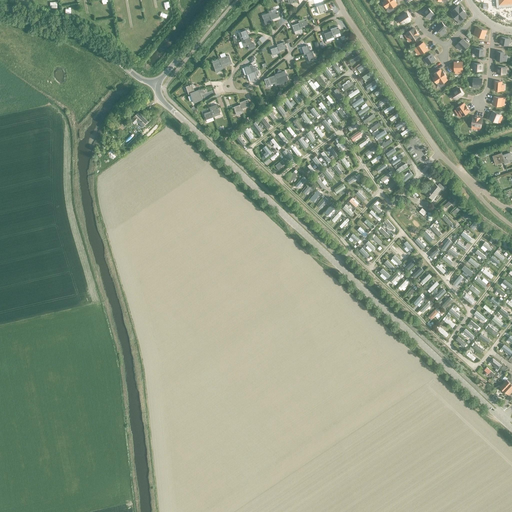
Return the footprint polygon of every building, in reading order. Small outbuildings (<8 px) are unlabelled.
[(396,5),(394,2),(396,1),(394,0),(384,0),(385,1),(382,3),(386,8),(388,6),(390,9),(392,11),(395,9),(393,7),(396,5)] [(403,3),(405,11),(408,10),(408,11),(411,11),(409,1),(403,3)] [(324,4),(316,7),(318,14),(327,11),(326,11),(324,4)] [(462,19),(466,16),(464,13),(465,12),(461,7),(460,8),(458,6),(452,11),(454,13),(452,15),(456,20),(458,18),(461,20),(462,22),(464,20),(462,19)] [(433,14),(428,8),(423,13),(428,18),(431,15),(432,16),(434,15),(433,14)] [(269,14),(268,13),(261,16),(264,24),(271,21),(270,19),(271,19),(269,14)] [(382,16),(385,23),(390,21),(388,18),(392,16),(390,13),(382,16)] [(410,19),(407,13),(399,18),(403,24),(405,22),(406,23),(410,21),(409,19),(410,19)] [(306,18),(298,21),(299,23),(300,27),(308,24),(306,18)] [(297,21),(298,23),(291,25),(293,31),(300,29),(300,27),(298,21),(297,21)] [(447,28),(442,23),(435,29),(440,34),(443,31),(445,32),(446,31),(445,30),(447,28)] [(393,35),(400,30),(397,26),(390,31),(393,35)] [(338,27),(330,29),(331,31),(332,35),(333,38),(341,35),(340,32),(338,27)] [(418,34),(416,30),(415,31),(413,28),(406,33),(406,34),(404,35),(406,37),(408,36),(411,41),(419,36),(418,34)] [(483,38),(486,31),(478,28),(476,28),(475,30),(477,30),(475,35),(483,38)] [(246,30),(238,33),(241,40),(242,39),(248,37),(246,30)] [(331,31),(324,34),(326,40),(326,41),(334,39),(333,38),(332,35),(331,31)] [(242,39),(241,40),(243,47),(247,46),(249,50),(255,48),(254,43),(250,44),(248,37),(242,39)] [(468,46),(462,39),(457,44),(460,47),(458,49),(459,50),(461,48),(463,51),(468,46)] [(284,43),(277,45),(277,47),(279,51),(286,48),(284,43)] [(420,54),(428,49),(423,43),(416,48),(414,50),(415,52),(417,50),(420,54)] [(278,51),(276,45),(277,47),(269,50),(271,55),(279,53),(278,51)] [(308,45),(302,47),(305,54),(306,54),(310,52),(308,45)] [(355,50),(353,46),(343,53),(345,56),(355,50)] [(310,52),(306,54),(309,61),(315,59),(312,52),(310,52)] [(506,57),(506,55),(503,55),(503,52),(497,52),(497,61),(503,61),(503,57),(506,57)] [(434,60),(431,54),(425,58),(424,59),(425,61),(426,60),(429,64),(434,60)] [(218,59),(219,61),(222,67),(232,64),(229,55),(218,59)] [(360,58),(359,55),(350,60),(351,63),(360,58)] [(212,64),(215,72),(222,70),(222,67),(219,61),(212,64)] [(341,70),(336,62),(332,64),(338,73),(341,70)] [(368,65),(366,62),(357,68),(359,71),(368,65)] [(462,71),(462,62),(454,62),(454,71),(460,71),(460,73),(462,73),(462,71)] [(244,68),(242,68),(244,75),(246,75),(248,74),(254,72),(258,70),(257,68),(256,68),(255,67),(253,68),(252,65),(251,65),(244,67),(244,68)] [(333,76),(326,67),(323,69),(330,78),(333,76)] [(248,74),(246,75),(248,82),(251,81),(256,79),(257,79),(256,76),(258,75),(258,74),(259,73),(258,70),(254,72),(248,74)] [(447,80),(445,77),(446,76),(443,72),(442,72),(440,70),(434,74),(435,76),(433,78),(436,83),(439,81),(441,84),(442,86),(444,85),(443,83),(447,80)] [(279,73),(274,75),(275,78),(277,83),(285,81),(288,80),(286,75),(285,71),(279,73)] [(374,74),(371,71),(362,77),(364,80),(374,74)] [(326,83),(319,74),(316,76),(323,85),(326,83)] [(267,78),(264,79),(266,86),(274,83),(274,84),(274,85),(276,86),(278,86),(277,83),(275,78),(274,75),(267,78)] [(481,85),(482,79),(473,79),(472,84),(477,85),(477,88),(478,88),(478,85),(481,85)] [(377,83),(375,80),(365,86),(368,90),(377,83)] [(311,81),(309,83),(314,90),(319,85),(316,81),(313,84),(311,81)] [(353,84),(351,81),(343,87),(345,90),(353,84)] [(501,85),(501,82),(495,81),(494,90),(500,91),(501,86),(504,87),(504,85),(501,85)] [(193,92),(191,85),(185,87),(187,94),(190,93),(193,92)] [(308,93),(302,85),(299,88),(305,96),(308,93)] [(385,90),(383,87),(374,93),(376,96),(385,90)] [(342,97),(336,88),(334,90),(340,99),(342,97)] [(463,94),(459,88),(458,89),(457,88),(453,90),(454,92),(451,94),(455,99),(463,94)] [(360,92),(358,89),(348,95),(350,98),(360,92)] [(193,92),(190,93),(193,103),(201,100),(199,94),(198,91),(197,90),(193,92)] [(301,100),(294,91),(291,94),(298,102),(301,100)] [(334,103),(328,95),(326,97),(332,104),(334,103)] [(390,98),(388,95),(378,102),(380,105),(390,98)] [(364,101),(361,97),(352,104),(354,107),(364,101)] [(501,106),(502,101),(504,101),(504,99),(502,99),(502,98),(494,97),(492,105),(501,106)] [(292,106),(286,98),(283,100),(289,108),(292,106)] [(239,103),(241,108),(248,106),(246,100),(239,103)] [(326,109),(321,102),(318,104),(324,111),(326,109)] [(239,105),(233,107),(235,113),(236,115),(241,113),(240,111),(242,110),(241,108),(239,103),(238,103),(239,105)] [(286,113),(279,103),(275,106),(282,116),(286,113)] [(468,109),(466,105),(465,106),(464,103),(456,108),(456,109),(454,110),(456,112),(458,111),(461,116),(469,111),(468,110),(468,109)] [(216,104),(209,107),(210,111),(212,115),(212,117),(219,115),(219,112),(216,104)] [(280,116),(273,105),(270,107),(276,118),(280,116)] [(369,109),(367,105),(357,112),(360,115),(369,109)] [(394,108),(392,105),(383,110),(385,113),(394,108)] [(319,115),(313,107),(310,110),(316,117),(319,115)] [(348,117),(341,108),(338,111),(344,119),(348,117)] [(212,115),(210,111),(203,114),(205,119),(212,117),(212,115)] [(500,116),(501,115),(492,111),(489,119),(497,123),(499,118),(501,118),(502,117),(500,116)] [(311,121),(304,112),(300,115),(307,124),(311,121)] [(142,126),(146,122),(137,113),(130,120),(134,124),(137,121),(142,126)] [(274,121),(276,119),(271,113),(268,115),(274,121)] [(339,121),(332,113),(329,116),(335,124),(339,121)] [(375,117),(373,114),(363,121),(365,124),(375,117)] [(481,128),(482,119),(479,118),(475,117),(473,117),(471,126),(477,127),(477,129),(480,130),(480,127),(481,128)] [(270,126),(263,118),(261,120),(267,129),(270,126)] [(303,127),(296,119),(292,122),(299,130),(303,127)] [(332,128),(325,119),(321,122),(328,131),(332,128)] [(406,123),(404,119),(395,125),(398,128),(406,123)] [(261,131),(254,122),(251,125),(258,134),(261,131)] [(359,125),(356,122),(348,128),(350,131),(359,125)] [(381,125),(379,122),(370,128),(372,131),(381,125)] [(294,133),(289,126),(286,128),(292,135),(294,133)] [(253,137),(246,128),(243,131),(250,139),(253,137)] [(324,136),(318,128),(315,130),(321,138),(324,136)] [(387,133),(385,130),(376,136),(378,139),(387,133)] [(362,135),(360,131),(351,137),(353,141),(362,135)] [(286,140),(280,132),(277,134),(284,142),(286,140)] [(315,140),(309,132),(306,134),(312,143),(315,140)] [(244,143),(238,135),(234,137),(241,146),(244,143)] [(344,146),(338,137),(334,139),(341,148),(344,146)] [(278,146),(272,138),(270,140),(276,148),(278,146)] [(308,147),(301,138),(298,140),(304,149),(308,147)] [(392,142),(390,138),(382,145),(384,148),(392,142)] [(265,145),(262,148),(266,152),(263,154),(265,158),(271,153),(265,145)] [(301,155),(294,146),(291,148),(298,157),(301,155)] [(337,155),(331,146),(327,148),(334,157),(337,155)] [(375,150),(373,147),(365,153),(367,156),(375,150)] [(396,151),(394,148),(385,154),(388,157),(396,151)] [(292,159),(285,150),(282,152),(289,161),(292,159)] [(270,159),(278,154),(276,151),(268,156),(270,159)] [(329,160),(323,151),(321,153),(327,162),(329,160)] [(504,162),(503,162),(504,164),(511,161),(511,160),(510,153),(502,156),(504,162)] [(495,165),(503,162),(504,162),(502,156),(501,154),(493,156),(495,165)] [(323,166),(315,156),(312,159),(319,168),(323,166)] [(350,165),(343,157),(340,159),(347,168),(350,165)] [(401,160),(399,157),(391,162),(393,165),(401,160)] [(286,162),(283,159),(275,165),(277,169),(286,162)] [(387,167),(385,163),(377,169),(379,172),(387,167)] [(408,167),(405,163),(398,169),(400,172),(408,167)] [(342,173),(336,165),(333,167),(339,175),(342,173)] [(333,178),(326,170),(323,172),(330,180),(333,178)] [(296,174),(293,172),(286,180),(289,182),(296,174)] [(413,175),(410,172),(402,179),(405,182),(413,175)] [(390,176),(388,173),(380,179),(383,182),(390,176)] [(357,178),(354,175),(347,181),(349,184),(357,178)] [(305,180),(302,177),(295,185),(298,188),(305,180)] [(326,187),(319,178),(316,180),(323,189),(326,187)] [(365,180),(360,185),(371,196),(376,190),(365,180)] [(397,184),(394,180),(386,187),(389,190),(397,184)] [(443,190),(445,188),(439,183),(437,186),(434,183),(425,194),(432,199),(441,189),(443,190)] [(312,187),(309,184),(302,192),(305,195),(312,187)] [(345,188),(343,184),(334,190),(337,194),(345,188)] [(321,193),(317,190),(310,199),(313,202),(321,193)] [(366,198),(358,191),(355,194),(363,201),(366,198)] [(328,200),(325,198),(318,206),(321,208),(328,200)] [(455,201),(452,198),(444,206),(446,208),(455,201)] [(358,205),(351,199),(349,201),(356,207),(358,205)] [(335,207),(332,204),(324,212),(327,216),(335,207)] [(382,211),(374,204),(371,206),(379,214),(382,211)] [(353,213),(345,205),(342,208),(351,216),(353,213)] [(462,208),(460,205),(452,212),(454,215),(462,208)] [(421,208),(418,212),(423,215),(425,217),(427,215),(425,214),(426,212),(421,208)] [(379,217),(371,210),(369,212),(377,219),(379,217)] [(474,217),(468,211),(462,217),(464,220),(467,217),(469,218),(470,218),(471,219),(474,217)] [(341,216),(338,213),(331,220),(334,223),(341,216)] [(452,223),(445,216),(442,218),(450,226),(452,223)] [(374,227),(367,219),(364,222),(371,230),(374,227)] [(395,228),(387,219),(384,222),(392,230),(395,228)] [(479,222),(476,219),(470,227),(473,229),(479,222)] [(441,234),(434,226),(431,228),(439,236),(441,234)] [(368,234),(360,227),(357,230),(365,237),(368,234)] [(389,235),(382,228),(379,230),(387,238),(389,235)] [(433,239),(426,231),(422,234),(430,242),(433,239)] [(472,239),(463,232),(461,235),(469,242),(472,239)] [(500,238),(492,232),(489,234),(497,241),(500,238)] [(359,240),(352,234),(350,237),(357,243),(359,240)] [(382,242),(375,236),(373,238),(379,245),(382,242)] [(425,246),(418,238),(415,241),(422,249),(425,246)] [(452,242),(449,239),(442,248),(445,251),(452,242)] [(375,248),(368,241),(366,244),(373,251),(375,248)] [(414,250),(407,241),(404,244),(411,252),(414,250)] [(467,248),(458,241),(456,244),(464,251),(467,248)] [(492,248),(485,242),(482,245),(490,251),(492,248)] [(397,245),(393,250),(402,259),(407,254),(397,245)] [(369,255),(362,248),(359,251),(366,258),(369,255)] [(459,254),(451,248),(448,251),(456,257),(459,254)] [(437,249),(430,255),(432,258),(440,251),(437,249)] [(486,257),(477,250),(475,253),(483,260),(486,257)] [(504,258),(496,251),(493,254),(502,261),(504,258)] [(402,262),(394,255),(392,258),(399,265),(402,262)] [(453,262),(444,256),(442,259),(450,265),(453,262)] [(500,262),(492,256),(490,259),(498,265),(500,262)] [(479,265),(470,258),(468,261),(476,268),(479,265)] [(395,268),(387,260),(384,263),(392,271),(395,268)] [(416,263),(413,260),(404,268),(408,271),(416,263)] [(473,273),(464,266),(461,269),(470,276),(473,273)] [(424,270),(421,267),(413,275),(415,278),(424,270)] [(390,276),(382,268),(380,271),(387,279),(390,276)] [(493,276),(484,269),(482,272),(491,279),(493,276)] [(400,275),(397,273),(390,280),(393,283),(400,275)] [(432,277),(429,273),(421,281),(424,284),(432,277)] [(463,278),(460,275),(452,284),(456,287),(463,278)] [(486,284),(478,278),(476,281),(484,288),(486,284)] [(511,287),(511,285),(504,280),(501,283),(510,290),(511,287)] [(408,283),(405,281),(398,288),(401,290),(408,283)] [(439,284),(436,281),(429,289),(432,292),(439,284)] [(480,293),(471,285),(469,288),(478,296),(480,293)] [(415,290),(413,288),(407,295),(409,297),(415,290)] [(505,294),(497,288),(495,291),(503,297),(505,294)] [(446,292),(443,289),(436,296),(439,299),(446,292)] [(474,301),(465,293),(462,297),(471,304),(474,301)] [(424,298),(420,295),(413,303),(416,306),(424,298)] [(453,300),(450,297),(442,306),(445,309),(453,300)] [(500,303),(492,297),(490,300),(497,306),(500,303)] [(430,305),(428,302),(420,310),(423,313),(430,305)] [(492,311),(484,305),(483,308),(490,313),(492,311)] [(460,316),(452,308),(449,311),(458,319),(460,316)] [(509,314),(501,308),(499,311),(506,317),(509,314)] [(438,312),(435,309),(428,317),(431,320),(438,312)] [(485,318),(476,311),(474,314),(483,322),(485,318)] [(503,323),(494,316),(492,320),(501,327),(503,323)] [(455,325),(447,318),(444,321),(453,328),(455,325)] [(479,327),(470,320),(468,323),(476,330),(479,327)] [(499,334),(489,326),(486,329),(496,337),(499,334)] [(448,334),(439,327),(437,330),(446,337),(448,334)] [(474,337),(465,329),(462,332),(471,339),(474,337)] [(490,340),(481,334),(478,337),(487,344),(490,340)] [(466,344),(458,337),(455,340),(463,347),(466,344)] [(483,350),(475,344),(472,347),(481,353),(483,350)] [(509,355),(511,351),(504,345),(501,349),(509,355)] [(475,358),(468,353),(466,356),(473,361),(475,358)] [(502,366),(492,359),(489,362),(499,370),(502,366)] [(495,374),(486,368),(484,371),(492,377),(495,374)] [(511,375),(510,374),(507,378),(508,379),(500,387),(504,391),(507,393),(508,392),(510,394),(511,391),(511,375)]
